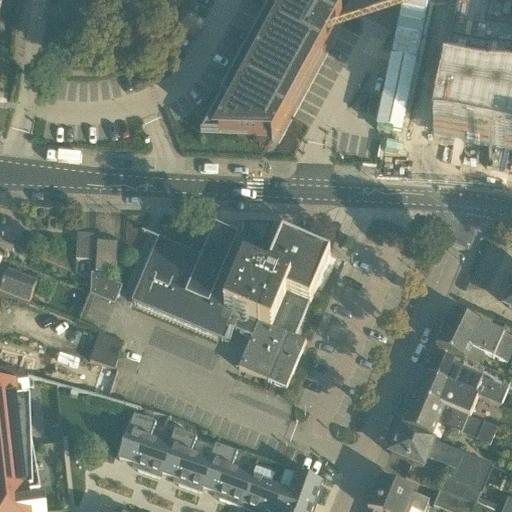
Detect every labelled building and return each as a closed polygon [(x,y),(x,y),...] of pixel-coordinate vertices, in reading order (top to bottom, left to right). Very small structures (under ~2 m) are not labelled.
[(0,0),(0,13),(2,0),(90,0),(92,9),(131,5),(131,2),(144,0),(267,0),(269,15),(201,144),(277,147),(340,30),(337,0),(0,0)] [(511,0),(471,0),(444,137),(511,150),(511,0)] [(77,236),(76,261),(92,262),(93,237),(77,236)] [(272,261),(259,255),(231,243),(225,255),(209,249),(204,260),(158,241),(132,304),(224,343),(230,330),(252,340),(238,371),(286,391),(306,344),(295,339),(309,305),(310,305),(330,257),(282,237),(272,261)] [(0,258),(7,261),(21,267),(25,256),(0,245),(0,258)] [(95,275),(115,276),(117,246),(97,245),(95,275)] [(0,295),(29,307),(37,286),(0,270),(0,295)] [(91,275),(90,296),(114,306),(122,288),(91,275)] [(476,339),(511,355),(511,352),(511,341),(495,333),(452,313),(445,327),(460,336),(461,334),(475,341),(476,339)] [(460,336),(445,327),(435,348),(465,362),(479,367),(483,357),(506,365),(511,355),(476,339),(475,341),(461,334),(460,336)] [(99,335),(90,363),(114,371),(123,345),(99,335)] [(478,399),(497,407),(503,391),(459,371),(460,368),(432,355),(423,376),(478,399)] [(423,376),(415,396),(469,419),(478,399),(423,376)] [(0,511),(28,511),(28,509),(15,391),(13,391),(12,378),(2,379),(2,381),(0,381),(0,511)] [(437,425),(462,435),(469,419),(415,396),(402,427),(432,440),(437,425)] [(137,474),(159,482),(161,478),(160,477),(169,451),(168,451),(149,444),(156,426),(134,418),(118,462),(139,470),(137,474)] [(484,425),(477,442),(490,447),(497,430),(484,425)] [(201,492),(200,492),(210,466),(209,465),(190,458),(197,440),(175,432),(168,451),(169,451),(160,477),(161,478),(180,484),(178,489),(200,497),(201,492)] [(397,439),(390,456),(423,470),(427,461),(456,473),(462,458),(403,432),(400,440),(397,439)] [(219,504),(240,511),(242,507),(241,506),(251,480),(231,473),(237,455),(216,447),(209,465),(210,466),(200,492),(201,492),(220,499),(219,504)] [(290,494),(283,511),(312,511),(322,486),(296,476),(290,494)] [(445,479),(443,484),(439,494),(474,508),(480,493),(445,479)] [(242,507),(256,511),(283,511),(290,494),(251,480),(241,506),(242,507)] [(412,495),(379,482),(367,511),(369,511),(405,511),(407,509),(414,511),(424,511),(429,503),(412,496),(412,495)] [(472,511),(474,508),(439,494),(433,509),(441,511),(472,511)]
